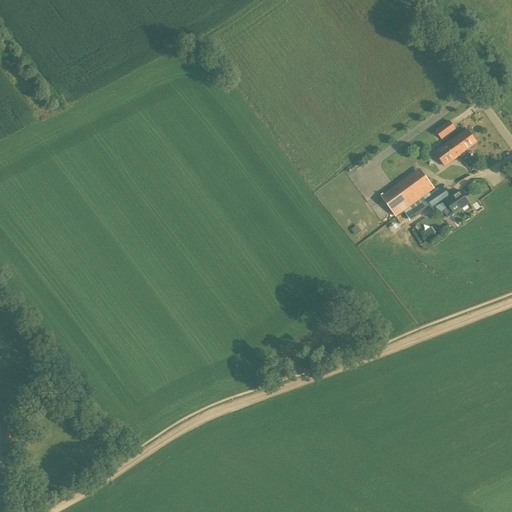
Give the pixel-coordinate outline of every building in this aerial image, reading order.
[(455,129),(449,120),(435,130),(441,139),(455,129)] [(450,140),(445,144),(455,158),(459,155),(460,156),(460,155),(477,142),(467,129),(450,141),(450,140)] [(455,158),(445,144),(433,152),(444,167),(460,156),(459,155),(455,158)] [(418,176),(407,184),(418,200),(419,200),(429,193),(434,189),(427,179),(422,182),(418,176)] [(398,190),(385,199),(396,216),(410,206),(398,190)] [(439,190),(432,195),(438,203),(445,198),(439,190)] [(438,205),(447,218),(469,203),(459,190),(444,200),(444,201),(438,205)] [(429,193),(419,200),(421,202),(417,205),(416,204),(405,211),(406,212),(405,213),(410,221),(426,209),(425,209),(428,206),(429,208),(435,203),(436,204),(438,203),(432,195),(431,195),(429,193)] [(433,226),(426,231),(430,237),(437,232),(433,226)] [(9,420),(3,421),(2,421),(5,453),(18,452),(15,419),(9,420)]
